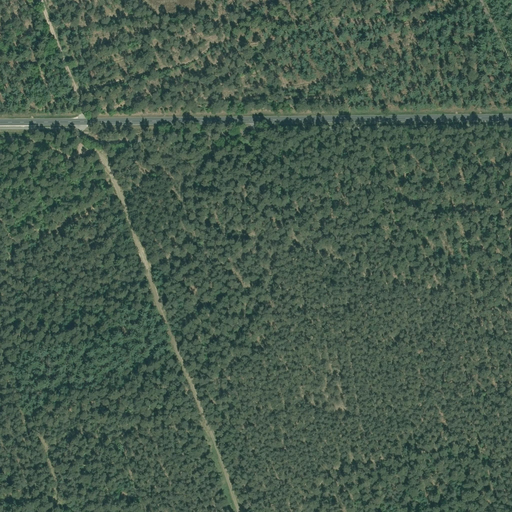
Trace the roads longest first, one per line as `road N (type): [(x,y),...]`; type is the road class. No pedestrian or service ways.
road 1 (tertiary): [(0,122),(511,118)]
road 2 (track): [(81,147),(101,158),(117,186),(238,511)]
road 3 (track): [(0,139),(30,138),(60,151),(81,147),(86,122),(43,0)]
